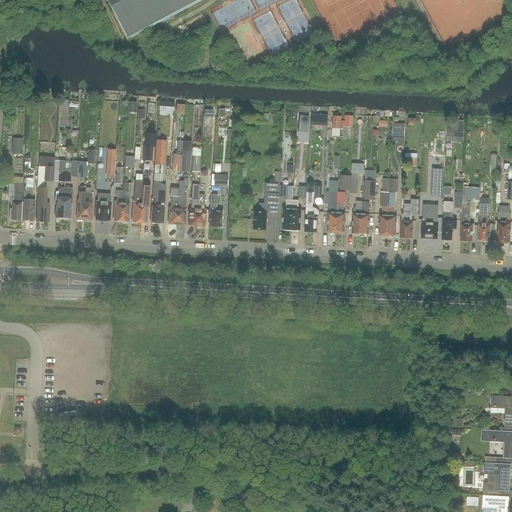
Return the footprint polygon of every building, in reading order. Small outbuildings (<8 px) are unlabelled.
[(106,0),(128,40),(203,0),(106,0)] [(137,102),(129,102),(128,112),(137,113),(137,102)] [(177,105),(176,113),(185,113),(185,105),(177,105)] [(210,107),(204,123),(209,124),(214,109),(210,107)] [(269,124),(269,114),(264,114),(263,117),(255,116),(255,123),(269,124)] [(352,128),(353,116),(345,116),(345,127),(352,128)] [(340,129),(341,117),(333,117),(332,128),(340,129)] [(394,124),(393,136),(405,137),(405,125),(394,124)] [(464,142),(464,132),(464,124),(457,124),(457,131),(449,131),(448,141),(464,142)] [(144,147),(143,161),(152,161),(153,147),(155,147),(156,134),(146,133),(145,147),(144,147)] [(190,171),(192,138),(186,138),(186,140),(184,140),(182,171),(190,171)] [(156,140),(155,164),(166,165),(168,140),(156,140)] [(23,145),(12,145),(12,155),(23,155),(23,145)] [(200,172),(201,148),(194,147),(194,149),(193,149),(192,172),(200,172)] [(95,164),(96,151),(89,150),(87,162),(88,162),(88,164),(95,164)] [(182,156),(174,155),(173,171),(181,171),(182,156)] [(55,157),(39,156),(39,166),(45,167),(45,181),(54,182),(55,157)] [(126,157),(125,165),(133,165),(134,157),(126,157)] [(115,159),(107,158),(106,179),(114,180),(114,174),(115,159)] [(77,162),(76,178),(87,178),(88,164),(88,162),(87,162),(77,162)] [(351,162),(351,172),(364,172),(364,162),(351,162)] [(117,174),(114,174),(115,177),(114,184),(123,184),(124,169),(117,168),(117,174)] [(433,169),(432,187),(443,188),(444,170),(433,169)] [(202,181),(211,181),(211,171),(202,171),(202,181)] [(228,186),(229,176),(215,175),(214,186),(228,186)] [(352,191),(352,176),(341,176),(340,190),(352,191)] [(136,180),(135,192),(135,198),(139,198),(139,202),(134,202),(133,223),(140,223),(141,204),(142,187),(143,180),(136,180)] [(166,186),(154,180),(153,197),(155,197),(155,206),(152,206),(151,223),(164,224),(166,186)] [(179,190),(177,225),(185,226),(186,209),(186,195),(185,195),(185,188),(185,187),(185,181),(180,181),(179,190)] [(376,200),(377,181),(365,181),(364,200),(376,200)] [(122,213),(122,222),(129,222),(130,183),(124,183),(124,191),(123,191),(122,203),(121,213),(122,213)] [(23,185),(15,185),(14,202),(12,202),(11,220),(21,220),(23,185)] [(200,195),(200,190),(200,185),(192,185),(192,198),(191,209),(190,209),(189,226),(197,226),(199,195),(200,195)] [(293,201),(294,186),(281,185),(280,197),(288,198),(288,201),(287,201),(287,209),(284,209),(283,229),(284,229),(284,231),(291,231),(293,201)] [(322,198),(322,186),(315,186),(314,193),(308,192),(305,232),(317,232),(318,225),(319,225),(319,216),(313,216),(314,198),(322,198)] [(35,200),(32,200),(32,188),(25,187),(23,220),(34,221),(35,200)] [(77,219),(85,220),(85,211),(84,211),(85,201),(86,201),(86,189),(86,187),(81,187),(81,192),(80,192),(79,200),(78,200),(77,219)] [(141,204),(140,223),(147,224),(148,204),(144,204),(145,201),(147,201),(148,187),(142,187),(141,204)] [(338,193),(339,187),(331,187),(331,192),(325,192),(324,204),(332,204),(332,213),(329,213),(328,233),(336,233),(338,193)] [(49,222),(50,204),(44,204),(45,189),(38,188),(37,222),(49,222)] [(56,218),(63,218),(65,188),(59,188),(59,197),(56,197),(55,206),(56,206),(56,218)] [(65,188),(63,218),(71,219),(71,207),(72,207),(73,189),(65,188)] [(92,189),(86,189),(86,201),(85,201),(84,211),(85,211),(85,220),(92,220),(93,201),(92,201),(93,193),(92,193),(92,189)] [(177,225),(179,190),(173,190),(171,208),(170,208),(169,225),(177,225)] [(114,222),(122,222),(122,213),(121,213),(122,203),(123,191),(117,191),(116,197),(118,197),(118,202),(115,202),(114,222)] [(267,230),(268,213),(270,213),(270,214),(279,215),(280,194),(266,193),(265,204),(260,204),(259,212),(255,212),(254,229),(267,230)] [(338,193),(336,233),(345,233),(346,214),(343,214),(344,205),(346,205),(347,193),(338,193)] [(388,236),(390,193),(382,193),(380,235),(388,236)] [(396,193),(390,193),(388,236),(396,236),(397,217),(395,217),(396,193)] [(110,222),(111,203),(111,194),(98,194),(98,202),(97,202),(96,221),(110,222)] [(199,195),(197,226),(205,227),(206,210),(204,210),(205,195),(200,195),(199,195)] [(223,220),(223,211),(217,211),(218,195),(211,195),(209,227),(221,227),(222,220),(223,220)] [(293,201),(291,231),(299,231),(299,230),(300,230),(301,210),(299,210),(299,201),(293,201)] [(361,234),(362,202),(357,202),(356,208),(355,208),(354,214),(353,234),(361,234)] [(362,202),(361,234),(369,234),(371,203),(362,202)] [(445,202),(444,213),(443,240),(452,240),(453,229),(457,230),(457,221),(453,221),(454,202),(445,202)] [(415,222),(413,222),(410,222),(411,205),(404,205),(404,214),(403,214),(402,220),(401,238),(413,238),(414,230),(415,222)] [(480,209),(480,216),(479,241),(490,242),(491,234),(491,231),(492,225),(489,225),(489,217),(487,216),(487,210),(480,209)] [(430,210),(430,214),(425,214),(424,222),(423,222),(422,239),(438,240),(439,223),(437,223),(438,210),(430,210)] [(511,214),(507,213),(499,213),(498,222),(497,221),(496,230),(497,231),(497,243),(510,243),(511,231),(511,230),(511,222),(511,214)] [(475,233),(475,225),(470,224),(471,215),(463,215),(461,241),(473,242),(473,233),(475,233)] [(505,426),(505,432),(511,432),(511,397),(491,397),(491,407),(494,407),(496,407),(505,408),(504,426),(505,426)] [(58,414),(60,426),(78,423),(76,411),(58,414)] [(500,464),(511,465),(511,464),(511,432),(505,432),(482,431),(481,442),(489,442),(490,440),(493,440),(493,441),(496,441),(496,440),(504,441),(503,458),(485,457),(485,463),(500,464)] [(500,464),(485,463),(485,473),(488,473),(491,473),(499,473),(498,488),(496,488),(496,484),(484,483),(483,492),(484,492),(484,496),(499,497),(509,497),(511,497),(511,491),(509,492),(511,465),(500,464)] [(499,497),(484,496),(483,496),(483,507),(487,507),(487,508),(489,508),(489,507),(497,508),(497,511),(508,511),(509,497),(499,497)] [(467,498),(467,506),(478,507),(479,498),(467,498)]
